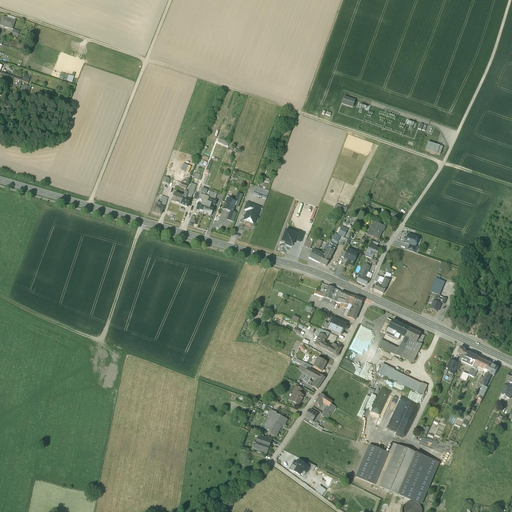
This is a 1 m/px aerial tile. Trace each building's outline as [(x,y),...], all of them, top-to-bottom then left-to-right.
[(7,19),(3,18),(0,26),(12,31),(15,22),(7,19)] [(28,84),(30,78),(23,76),(23,78),(18,77),(17,78),(14,77),(13,82),(19,84),(20,81),(28,84)] [(73,81),(66,78),(64,83),(71,86),(73,81)] [(28,84),(22,82),(20,89),(26,91),(28,84)] [(354,101),(344,98),(342,104),(352,108),(354,101)] [(442,148),(427,143),(424,151),(439,156),(442,148)] [(182,164),(180,171),(188,173),(190,167),(182,164)] [(177,171),(166,166),(164,170),(175,174),(177,171)] [(191,176),(179,171),(178,175),(189,180),(190,178),(191,176)] [(269,192),(255,186),(252,194),(266,199),(269,192)] [(199,200),(200,197),(201,195),(208,198),(211,192),(202,189),(199,196),(197,201),(196,204),(197,204),(201,205),(202,203),(201,202),(201,201),(199,200)] [(183,197),(173,194),(170,201),(180,205),(183,197)] [(197,204),(195,211),(203,213),(208,198),(201,195),(199,200),(201,201),(201,202),(202,203),(201,205),(197,204)] [(185,198),(183,197),(180,205),(187,208),(190,200),(185,198)] [(215,206),(216,201),(215,200),(208,198),(203,213),(211,216),(213,210),(210,208),(211,204),(215,206)] [(231,202),(226,201),(223,209),(230,212),(232,213),(232,212),(234,206),(236,203),(234,202),(231,201),(231,202)] [(165,204),(159,203),(158,204),(155,203),(152,213),(160,216),(162,210),(163,210),(165,204)] [(259,208),(247,203),(244,210),(247,212),(243,221),(253,225),(259,208)] [(344,215),(347,209),(335,204),(333,210),(344,215)] [(236,214),(232,212),(232,213),(230,212),(229,214),(227,220),(233,222),(236,214)] [(385,228),(372,222),(370,227),(371,228),(367,236),(378,240),(382,232),(383,232),(385,228)] [(346,229),(341,226),(339,229),(337,234),(342,236),(346,229)] [(296,235),(286,231),(282,242),(287,244),(287,245),(292,247),(294,240),(296,235)] [(303,234),(297,232),(296,235),(294,240),(300,243),(303,234)] [(335,234),(332,240),(338,242),(340,237),(335,234)] [(418,239),(407,235),(405,243),(409,245),(415,247),(415,246),(418,239)] [(313,242),(306,240),(304,246),(310,249),(313,242)] [(332,244),(330,243),(328,246),(327,249),(333,253),(336,247),(332,244)] [(415,247),(409,245),(406,251),(415,254),(417,247),(415,246),(415,247)] [(378,250),(369,246),(366,254),(372,257),(375,256),(376,256),(378,250)] [(307,258),(313,261),(317,255),(316,254),(317,251),(313,249),(312,249),(307,258)] [(333,253),(327,249),(324,253),(323,256),(326,257),(325,258),(329,260),(333,253)] [(358,254),(348,249),(346,253),(343,259),(349,261),(347,265),(352,267),(358,254)] [(318,255),(317,255),(313,261),(319,264),(322,257),(318,255)] [(325,258),(323,257),(322,257),(319,264),(326,268),(329,260),(325,258)] [(365,280),(363,280),(364,278),(365,277),(360,275),(356,282),(365,286),(367,281),(365,280)] [(384,279),(380,277),(377,283),(376,283),(375,285),(381,287),(384,279)] [(435,280),(429,294),(435,296),(438,298),(444,284),(435,280)] [(381,287),(375,285),(373,290),(383,294),(385,289),(381,287)] [(341,292),(340,296),(347,299),(346,302),(345,302),(348,303),(351,296),(341,292)] [(362,301),(351,296),(348,303),(348,304),(352,306),(359,309),(361,306),(362,301)] [(334,309),(336,303),(334,302),(330,301),(327,300),(324,299),(322,303),(329,306),(329,307),(334,309)] [(436,304),(432,302),(429,310),(436,313),(440,306),(436,304)] [(348,304),(347,306),(341,304),(340,307),(346,309),(346,310),(350,312),(352,306),(348,304)] [(359,309),(352,306),(350,312),(346,310),(344,314),(346,314),(345,317),(347,318),(354,321),(359,309)] [(346,325),(332,319),(327,329),(341,335),(343,330),(345,331),(347,328),(345,328),(346,325)] [(399,325),(393,322),(391,325),(388,324),(384,332),(386,333),(386,334),(393,338),(395,334),(399,325)] [(404,338),(408,329),(399,325),(395,334),(400,336),(404,338)] [(327,338),(329,333),(319,329),(315,335),(319,337),(320,335),(326,338),(327,338)] [(413,332),(408,329),(404,338),(408,340),(413,332)] [(413,332),(408,340),(411,341),(416,344),(416,343),(420,335),(413,332)] [(319,337),(317,341),(323,344),(323,343),(326,338),(320,335),(319,337)] [(405,345),(401,343),(398,349),(395,355),(412,364),(421,346),(420,345),(416,343),(416,344),(411,341),(408,340),(405,345)] [(378,346),(395,355),(398,349),(381,341),(378,346)] [(329,347),(323,343),(323,344),(321,348),(327,352),(329,347)] [(334,349),(329,347),(327,352),(336,357),(340,349),(335,346),(334,349)] [(464,362),(466,358),(466,359),(469,354),(465,352),(466,351),(460,348),(455,358),(457,359),(456,361),(459,362),(462,363),(463,361),(464,362)] [(466,359),(466,358),(464,362),(463,361),(462,363),(473,369),(478,359),(478,358),(469,354),(466,359)] [(326,363),(317,359),(313,368),(316,369),(315,370),(321,372),(324,367),(323,366),(324,363),(325,363),(326,363)] [(488,363),(478,359),(473,369),(476,370),(477,368),(484,371),(488,363)] [(458,365),(452,362),(448,370),(447,372),(453,376),(456,370),(458,371),(462,363),(459,362),(458,365)] [(427,386),(382,364),(378,373),(423,395),(427,386)] [(491,365),(487,374),(491,375),(494,377),(498,368),(491,365)] [(315,374),(305,368),(304,371),(308,374),(306,376),(310,379),(312,376),(314,377),(315,374)] [(469,376),(464,374),(461,379),(467,382),(469,376)] [(487,374),(484,380),(481,386),(485,387),(491,375),(487,374)] [(318,379),(312,387),(317,390),(324,379),(320,376),(318,379)] [(485,387),(481,386),(479,389),(478,393),(484,396),(488,389),(485,387)] [(507,388),(504,386),(500,395),(509,399),(511,393),(511,390),(510,389),(507,388)] [(368,394),(376,398),(379,391),(372,387),(368,394)] [(299,395),(296,393),(295,393),(291,401),(298,405),(303,397),(299,395)] [(391,397),(390,397),(386,404),(397,409),(402,397),(393,393),(391,397)] [(325,398),(320,395),(315,403),(319,406),(323,402),(325,398)] [(361,411),(369,414),(371,409),(370,409),(372,404),(368,402),(369,402),(365,400),(361,411)] [(332,403),(329,401),(327,404),(330,406),(326,412),(332,415),(337,408),(331,404),(332,403)] [(393,433),(406,436),(406,432),(407,431),(410,421),(409,419),(409,417),(410,416),(411,413),(414,414),(416,408),(418,409),(419,405),(415,404),(411,406),(410,405),(410,406),(412,408),(413,408),(412,411),(409,410),(408,416),(408,417),(406,419),(405,419),(399,424),(395,423),(393,433)] [(379,406),(371,421),(377,424),(384,409),(379,406)] [(317,414),(310,410),(304,418),(305,418),(308,421),(311,423),(317,414)] [(283,419),(275,415),(274,415),(272,419),(270,418),(264,429),(269,432),(268,433),(275,437),(281,426),(283,427),(286,421),(282,419),(283,419)] [(315,421),(312,426),(321,431),(322,428),(317,425),(318,423),(315,421)] [(270,442),(262,440),(258,438),(256,443),(268,448),(270,442)] [(268,448),(256,443),(254,448),(258,450),(259,450),(266,453),(267,453),(268,448)] [(388,454),(374,485),(397,495),(415,454),(392,444),(388,454)] [(374,485),(388,454),(369,446),(355,477),(374,485)] [(439,464),(415,454),(397,495),(421,505),(439,464)] [(303,465),(297,461),(294,467),(292,466),(290,470),(299,476),(302,470),(306,473),(309,468),(303,465)] [(313,465),(309,471),(314,475),(318,468),(313,465)] [(340,503),(346,492),(341,490),(335,500),(340,503)] [(421,511),(420,508),(418,505),(415,503),(411,502),(407,503),(404,505),(402,508),(401,511),(421,511)]
